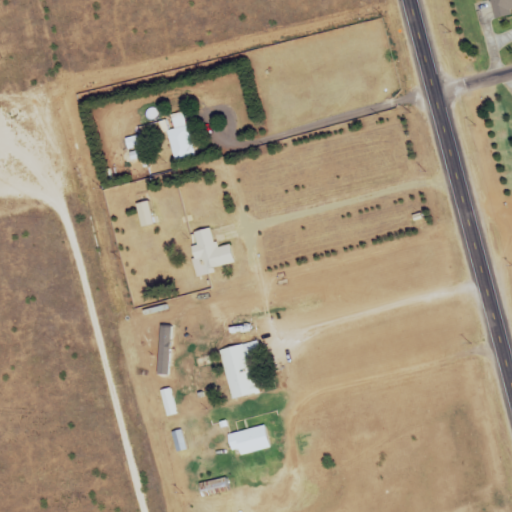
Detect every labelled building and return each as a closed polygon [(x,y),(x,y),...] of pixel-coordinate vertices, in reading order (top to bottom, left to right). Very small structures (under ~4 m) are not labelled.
[(195,154),(184,115),(172,118),(175,127),(167,130),(165,121),(161,122),(171,160),(195,154)] [(236,264),(231,244),(216,247),(211,227),(191,233),(199,261),(202,260),(205,272),(236,264)] [(219,350),(232,400),(261,393),(254,364),(263,362),(258,340),(219,350)] [(176,414),(172,388),(163,390),(167,416),(176,414)] [(229,435),(233,452),(272,443),(267,425),(229,435)] [(172,432),(178,452),(188,449),(182,429),(172,432)] [(203,497),(229,491),(226,478),(200,484),(203,497)]
